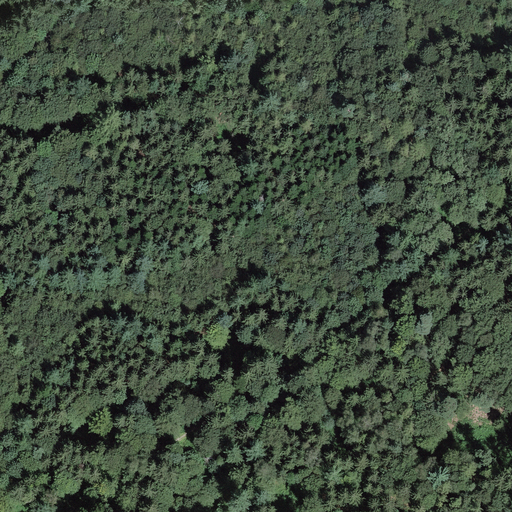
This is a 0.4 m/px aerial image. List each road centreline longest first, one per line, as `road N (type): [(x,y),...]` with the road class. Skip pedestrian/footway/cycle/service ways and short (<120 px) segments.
road 1 (track): [(511,187),(376,303),(65,511)]
road 2 (track): [(86,0),(0,84)]
